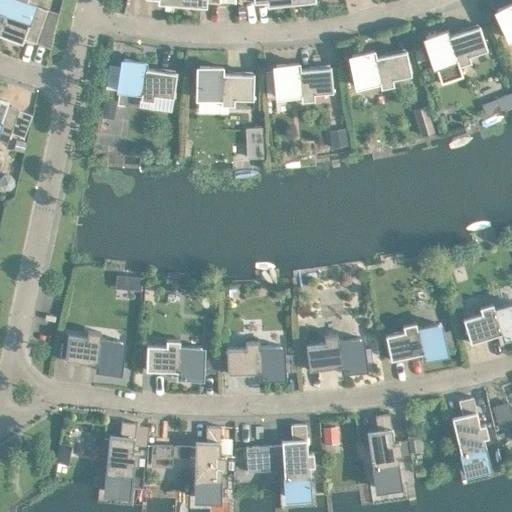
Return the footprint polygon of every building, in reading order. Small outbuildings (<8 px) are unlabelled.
[(0,0),(0,25),(6,28),(8,23),(26,29),(35,3),(36,0),(0,0)] [(511,0),(488,0),(501,26),(511,20),(511,0)] [(37,33),(46,7),(35,3),(26,29),(37,33)] [(477,37),(469,13),(440,23),(438,17),(415,24),(431,71),(453,63),(449,53),(461,49),(459,43),(477,37)] [(383,66),(401,62),(396,37),(365,44),(364,38),(341,43),(348,73),(369,69),(370,75),(384,72),(383,66)] [(144,82),(163,85),(167,60),(136,55),(137,49),(114,46),(109,77),(130,80),(130,86),(143,88),(144,82)] [(304,81),(323,79),(321,54),(290,56),(289,50),(266,52),(266,58),(269,84),(290,82),(291,88),(304,86),(304,81)] [(224,86),(243,87),(244,61),(213,60),(213,54),(189,54),(189,85),(210,86),(210,92),(224,92),(224,86)] [(266,58),(254,59),(257,85),(269,84),(266,58)] [(502,80),(486,86),(491,97),(507,91),(502,80)] [(103,105),(105,87),(92,85),(90,103),(103,105)] [(0,121),(0,120),(8,97),(0,93),(0,121)] [(417,93),(403,97),(411,123),(425,118),(417,93)] [(8,97),(0,120),(14,125),(22,101),(8,97)] [(250,115),(235,116),(237,145),(252,144),(250,115)] [(335,116),(322,118),(324,126),(336,124),(335,116)] [(6,127),(4,137),(13,139),(16,129),(6,127)] [(121,263),(120,276),(131,277),(132,264),(121,263)] [(450,280),(440,283),(444,295),(453,292),(450,280)] [(452,305),(460,329),(490,320),(491,326),(511,319),(511,313),(505,289),(484,295),(482,290),(469,294),(471,299),(452,305)] [(428,310),(407,315),(405,309),(392,312),(393,317),(374,321),(380,346),(410,340),(412,346),(434,341),(433,335),(444,333),(441,318),(430,320),(428,310)] [(84,356),(108,359),(112,328),(90,325),(91,319),(77,317),(76,323),(57,321),(54,346),(85,350),(84,356)] [(330,353),(330,359),(354,356),(350,324),(328,327),(327,321),(314,323),(314,329),(295,331),(299,357),(330,353)] [(166,364),(189,365),(191,333),(169,332),(169,326),(156,326),(155,332),(136,331),(135,356),(166,358),(166,364)] [(235,327),(235,333),(216,334),(217,360),(248,358),(248,365),(272,364),(272,363),(271,343),(270,332),(249,333),(248,327),(235,327)] [(284,343),(271,343),(272,363),(285,362),(284,343)] [(197,346),(197,357),(207,357),(207,346),(197,346)] [(443,408),(453,451),(455,458),(479,452),(472,425),(478,423),(475,410),(469,412),(463,384),(448,387),(453,406),(443,408)] [(498,390),(483,394),(489,415),(504,410),(498,390)] [(357,423),(364,469),(365,474),(390,470),(386,442),(391,441),(389,428),(384,429),(379,400),(365,403),(368,422),(357,423)] [(99,426),(94,471),(94,477),(119,480),(121,451),(127,452),(128,439),(123,438),(126,409),(111,408),(109,427),(99,426)] [(273,455),(274,475),(274,483),(299,481),(298,452),(303,452),(303,439),(297,439),(295,410),(280,411),(282,430),(271,431),(273,455)] [(185,432),(184,476),(184,484),(209,484),(210,455),(215,456),(216,442),(210,442),(210,413),(196,413),(195,432),(185,432)] [(327,414),(313,415),(314,431),(328,430),(327,414)] [(409,426),(398,427),(399,439),(410,438),(409,426)] [(50,431),(48,449),(58,451),(61,433),(50,431)] [(237,457),(273,455),(271,431),(235,433),(237,457)] [(141,432),(141,452),(162,453),(163,432),(141,432)] [(164,433),(164,444),(179,444),(179,433),(164,433)]
